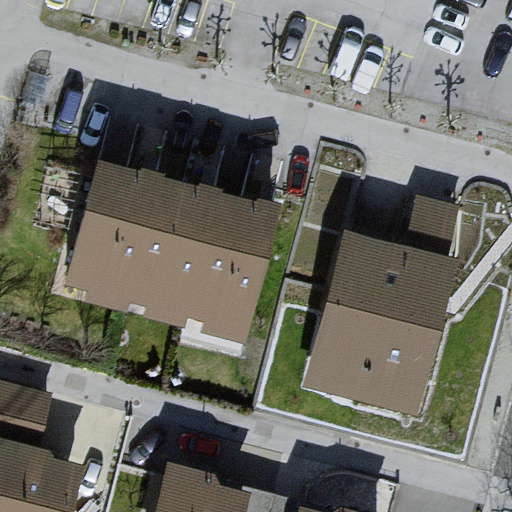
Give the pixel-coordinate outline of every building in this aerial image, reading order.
[(243,352),(283,195),(83,145),(43,301),(243,352)] [(451,197),(411,188),(401,232),(441,241),(451,197)] [(453,251),(339,222),(298,381),(412,410),(453,251)] [(46,388),(0,376),(0,424),(35,433),(46,388)] [(47,442),(0,431),(0,511),(64,511),(76,460),(57,456),(47,442)] [(211,465),(160,453),(146,511),(236,511),(242,489),(216,482),(211,465)] [(293,488),(287,511),(358,511),(351,502),(293,488)]
